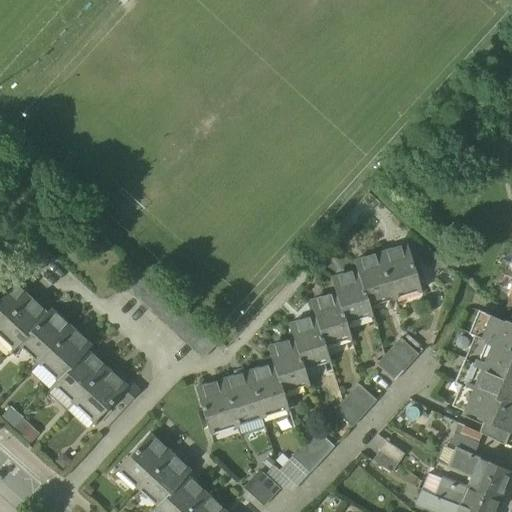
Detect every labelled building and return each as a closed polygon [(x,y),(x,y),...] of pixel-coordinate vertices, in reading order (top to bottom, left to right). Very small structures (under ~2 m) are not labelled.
[(55,258),(37,242),(29,251),(44,265),(47,267),(55,258)] [(407,245),(381,253),(393,292),(419,284),(407,245)] [(26,249),(18,257),(36,273),(44,265),(29,251),(26,249)] [(381,253),(355,261),(357,270),(367,300),(393,292),(381,253)] [(140,268),(124,286),(133,294),(149,276),(140,268)] [(357,270),(332,278),(336,293),(344,317),(370,309),(367,300),(357,270)] [(6,276),(0,282),(0,324),(27,295),(6,276)] [(149,276),(133,294),(141,302),(158,284),(149,276)] [(158,284),(141,302),(150,310),(166,292),(158,284)] [(175,300),(166,292),(150,310),(159,318),(175,300)] [(336,293),(310,301),(315,316),(323,341),(349,333),(344,317),(336,293)] [(27,295),(0,324),(0,329),(17,346),(22,341),(47,314),(27,295)] [(175,300),(159,318),(168,326),(184,308),(175,300)] [(184,308),(168,326),(177,334),(193,317),(184,308)] [(70,328),(50,310),(47,314),(22,341),(41,359),(70,328)] [(511,322),(511,325),(479,311),(469,334),(475,336),(465,359),(511,378),(511,322)] [(315,316),(289,324),(294,339),(302,363),(328,355),(323,341),(315,316)] [(193,317),(177,334),(186,342),(202,325),(193,317)] [(202,325),(186,342),(195,351),(211,333),(202,325)] [(70,328),(41,359),(61,377),(87,350),(90,346),(70,328)] [(211,333),(195,351),(203,359),(220,341),(211,333)] [(418,355),(401,338),(393,347),(410,363),(418,355)] [(294,339),(268,347),(273,362),(281,386),(306,378),(302,363),(294,339)] [(410,363),(393,347),(385,356),(402,372),(410,363)] [(61,377),(58,381),(78,399),(106,368),(87,350),(61,377)] [(402,372),(385,356),(377,365),(394,381),(402,372)] [(511,378),(465,359),(455,383),(461,385),(452,406),(484,420),(484,422),(510,433),(511,427),(511,378)] [(273,362),(247,370),(260,410),(286,402),(281,386),(273,362)] [(106,368),(78,399),(99,418),(118,397),(127,387),(126,386),(106,368)] [(260,410),(247,370),(222,378),(234,418),(260,410)] [(222,378),(195,386),(207,427),(234,418),(222,378)] [(130,382),(126,386),(127,387),(118,397),(127,405),(140,391),(130,382)] [(376,401),(359,384),(342,402),(360,418),(376,401)] [(360,418),(342,402),(334,411),(352,427),(360,418)] [(510,433),(484,422),(479,433),(482,434),(504,446),(510,433)] [(479,433),(464,426),(460,436),(478,444),(482,434),(479,433)] [(334,447),(316,430),(300,448),(318,464),(334,447)] [(460,436),(455,434),(448,448),(454,450),(455,449),(473,456),(478,444),(460,436)] [(152,435),(122,467),(141,484),(171,452),(152,435)] [(405,454),(386,441),(379,451),(398,463),(405,454)] [(318,464),(300,448),(292,457),(310,473),(318,464)] [(511,472),(473,456),(455,449),(454,450),(448,466),(472,476),(469,482),(502,496),(511,472)] [(398,463),(379,451),(372,461),(391,473),(398,463)] [(171,452),(141,484),(161,503),(186,475),(190,470),(171,452)] [(280,489),(262,473),(254,481),(272,498),(280,489)] [(161,503),(157,507),(162,511),(188,511),(206,493),(186,475),(161,503)] [(272,498),(254,481),(246,490),(264,506),(272,498)] [(454,488),(440,482),(434,495),(448,501),(454,488)] [(495,511),(502,496),(469,482),(459,506),(473,511),(495,511)] [(206,493),(188,511),(225,511),(226,511),(206,493)] [(443,511),(448,501),(434,495),(429,508),(439,511),(443,511)]
